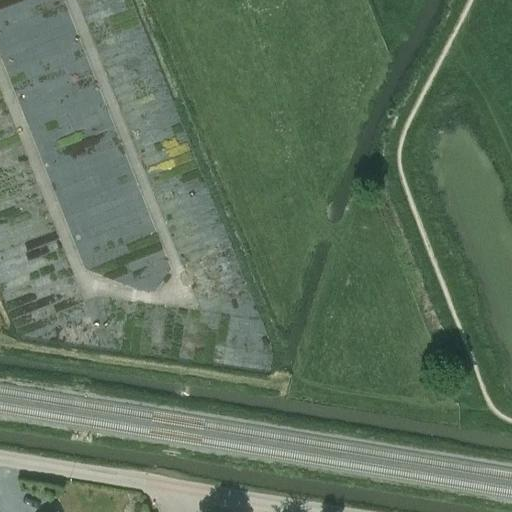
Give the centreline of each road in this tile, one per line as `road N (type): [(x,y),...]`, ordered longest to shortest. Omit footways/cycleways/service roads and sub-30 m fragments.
road 1 (track): [(494,412),(290,377),(268,382),(0,344)]
road 2 (unclassified): [(309,511),(0,461)]
